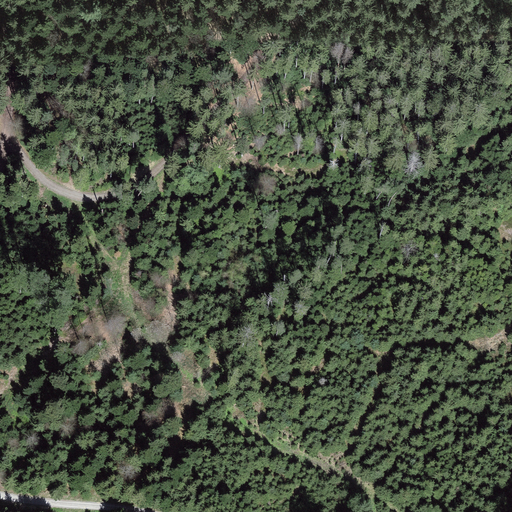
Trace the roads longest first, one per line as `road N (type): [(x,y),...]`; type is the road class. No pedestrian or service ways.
road 1 (track): [(8,137),(35,177),(105,199),(158,167),(229,99),(312,0)]
road 2 (track): [(158,167),(158,207),(115,280),(101,270),(66,192)]
road 3 (track): [(0,498),(125,511)]
